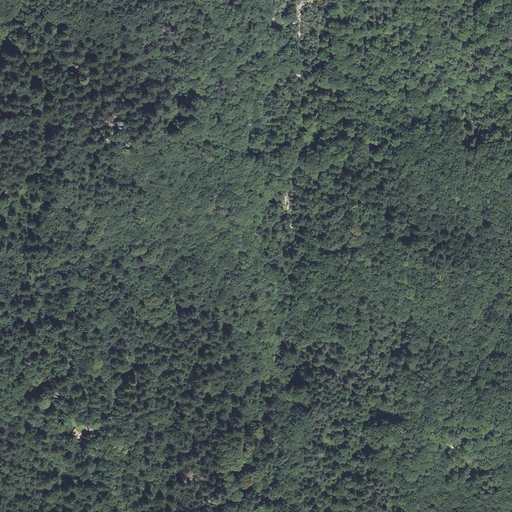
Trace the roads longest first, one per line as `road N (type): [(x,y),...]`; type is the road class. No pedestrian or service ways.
road 1 (track): [(44,511),(79,438),(98,426),(113,377),(160,314),(177,304),(190,308),(197,343),(163,422),(150,511)]
road 2 (track): [(0,133),(24,101),(139,27),(145,9)]
